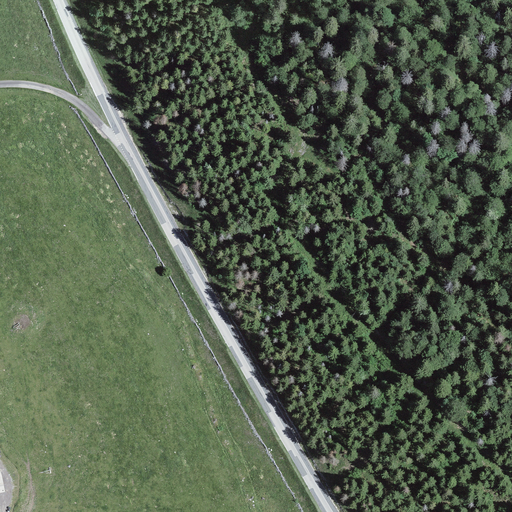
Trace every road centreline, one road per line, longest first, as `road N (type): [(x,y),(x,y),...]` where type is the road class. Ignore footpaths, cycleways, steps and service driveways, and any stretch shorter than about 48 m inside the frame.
road 1 (tertiary): [(330,511),(135,163),(59,0)]
road 2 (track): [(0,84),(69,97),(135,163)]
